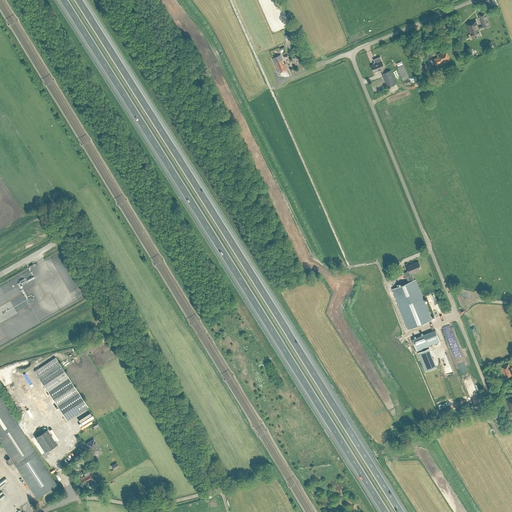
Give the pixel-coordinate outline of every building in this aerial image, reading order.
[(485,12),(478,15),(483,28),(490,25),(485,12)] [(511,33),(505,12),(493,16),(502,44),(510,42),(511,41),(511,33)] [(476,20),(467,24),(471,33),(472,33),(474,39),(480,37),(478,30),(479,29),(476,20)] [(285,36),(287,41),(295,38),(292,33),(285,36)] [(450,60),(446,51),(437,54),(438,57),(433,59),(436,65),(450,60)] [(272,58),(278,73),(286,69),(280,55),(272,58)] [(386,72),(384,68),(382,61),(371,65),(374,72),(381,69),(382,73),(387,87),(396,83),(390,70),(386,72)] [(409,78),(409,77),(403,65),(397,68),(403,81),(409,78)] [(422,73),(408,81),(410,85),(425,76),(422,73)] [(411,273),(421,269),(419,262),(407,267),(408,270),(407,270),(407,271),(404,272),(408,282),(392,289),(408,329),(431,320),(415,280),(414,280),(411,273)] [(0,307),(0,317),(2,322),(21,312),(17,305),(22,303),(22,300),(25,300),(25,297),(19,297),(21,296),(17,296),(16,293),(14,294),(14,290),(12,287),(12,290),(10,290),(7,291),(5,291),(5,297),(0,297),(0,303),(1,303),(8,303),(0,307)] [(417,351),(440,341),(435,330),(412,339),(417,351)] [(108,341),(110,346),(116,342),(113,337),(110,339),(110,340),(108,341)] [(440,344),(450,377),(457,374),(447,339),(443,341),(443,343),(440,344)] [(67,420),(72,417),(88,406),(55,357),(35,370),(67,420)] [(511,367),(509,368),(508,364),(501,367),(505,378),(511,375),(509,370),(511,369),(511,367)] [(25,376),(20,379),(28,390),(33,386),(25,376)] [(461,381),(455,383),(461,403),(468,400),(461,381)] [(13,461),(36,497),(56,484),(0,396),(0,441),(10,457),(6,459),(9,464),(13,461)] [(38,415),(35,417),(36,420),(34,421),(38,430),(44,427),(38,415)] [(35,437),(45,452),(57,445),(47,429),(35,437)] [(86,444),(93,455),(100,450),(93,439),(86,444)] [(80,478),(83,483),(87,481),(88,483),(90,487),(96,484),(93,478),(90,473),(89,471),(84,474),(85,476),(80,478)]
